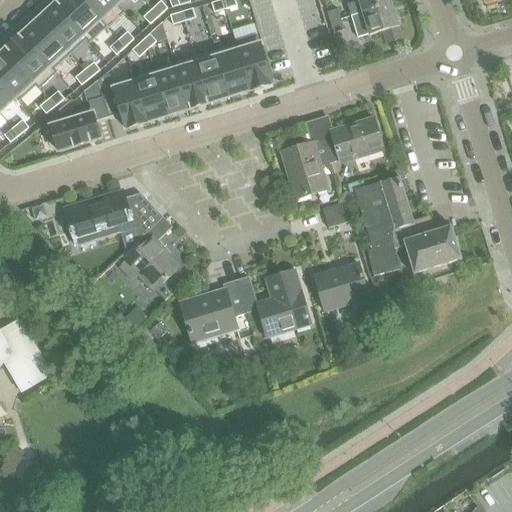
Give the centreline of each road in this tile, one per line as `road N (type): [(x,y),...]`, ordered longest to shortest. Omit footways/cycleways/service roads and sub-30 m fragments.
road 1 (residential): [(454,50),(136,153)]
road 2 (secondary): [(511,380),(305,511)]
road 3 (secondary): [(344,511),(511,405)]
road 4 (residential): [(511,232),(454,50)]
road 5 (residential): [(261,230),(218,243),(136,153)]
road 6 (residential): [(136,153),(0,189)]
